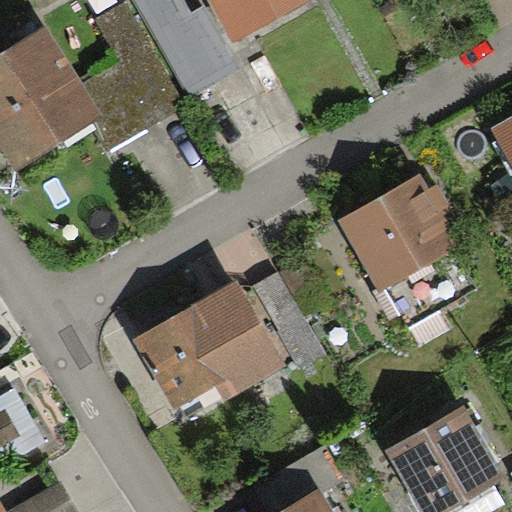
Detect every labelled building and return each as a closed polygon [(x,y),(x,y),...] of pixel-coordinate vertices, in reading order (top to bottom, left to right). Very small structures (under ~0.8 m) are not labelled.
[(176,0),(131,0),(191,96),(224,76),(176,0)] [(310,0),(218,0),(243,41),(311,1),(310,0)] [(42,52),(0,76),(0,147),(17,175),(93,131),(105,152),(177,110),(122,16),(100,29),(128,75),(107,88),(120,110),(87,129),(42,52)] [(409,191),(352,225),(412,326),(469,293),(409,191)] [(326,353),(282,279),(256,294),(300,369),(326,353)] [(232,294),(142,352),(189,424),(279,366),(232,294)] [(461,424),(398,461),(427,511),(454,511),(498,487),(461,424)] [(66,511),(57,497),(32,511),(66,511)]
